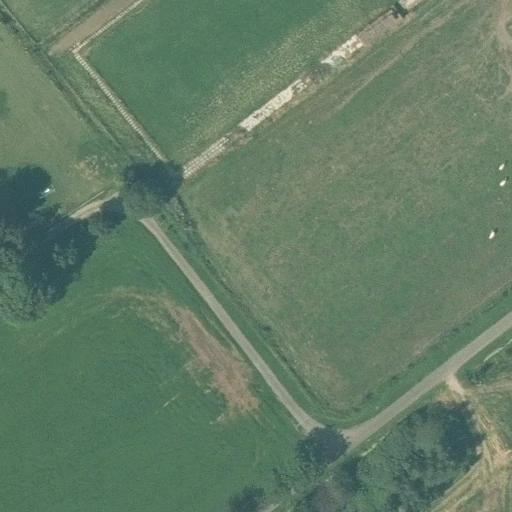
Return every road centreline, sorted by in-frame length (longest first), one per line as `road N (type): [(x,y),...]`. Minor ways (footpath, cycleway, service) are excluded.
road 1 (unclassified): [(339,452),(288,408),(131,204),(108,199),(47,237)]
road 2 (unclassified): [(339,452),(511,320)]
